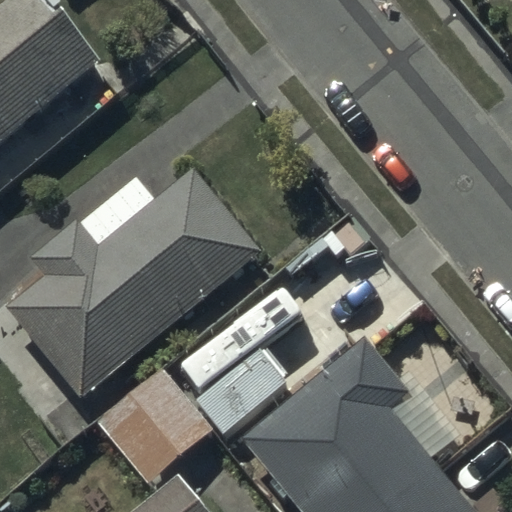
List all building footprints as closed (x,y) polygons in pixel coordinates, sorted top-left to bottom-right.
[(42,0),(18,0),(0,15),(0,151),(100,71),(42,0)] [(82,410),(261,261),(193,178),(156,209),(137,186),(81,233),(78,229),(29,270),(43,288),(6,319),(82,410)] [(367,353),(244,447),(296,511),(465,511),(390,422),(410,405),(367,353)] [(286,394),(258,360),(198,411),(225,444),(286,394)] [(215,438),(164,378),(99,432),(150,493),(215,438)] [(198,511),(179,488),(149,511),(198,511)]
